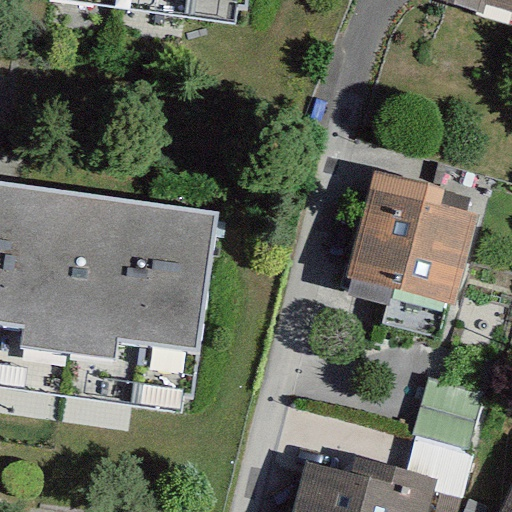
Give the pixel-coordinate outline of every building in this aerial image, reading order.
[(251,0),(0,0),(0,4),(247,36),(251,0)] [(511,0),(432,0),(427,21),(486,36),(489,25),(511,31),(511,0)] [(220,230),(0,200),(0,398),(193,425),(220,230)] [(482,233),(370,206),(348,297),(460,324),(482,233)] [(463,488),(491,398),(434,380),(405,470),(463,488)] [(352,491),(309,480),(300,511),(435,511),(440,493),(357,473),(352,491)]
